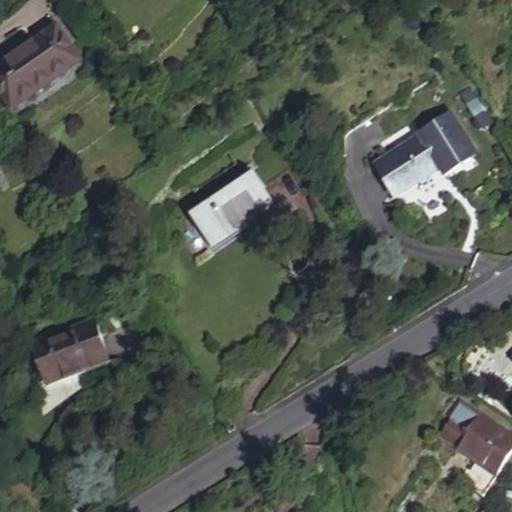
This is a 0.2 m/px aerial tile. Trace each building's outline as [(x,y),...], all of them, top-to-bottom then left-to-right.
[(56,26),(0,63),(0,91),(8,104),(77,58),(56,26)] [(438,162),(443,171),(473,152),(447,111),(417,130),(419,132),(371,161),(391,192),(438,162)] [(251,173),(191,209),(215,249),(275,212),(251,173)] [(44,387),(109,366),(95,324),(31,344),(44,387)] [(511,437),(478,416),(457,451),(473,460),(458,482),(484,499),(511,454),(511,437)]
